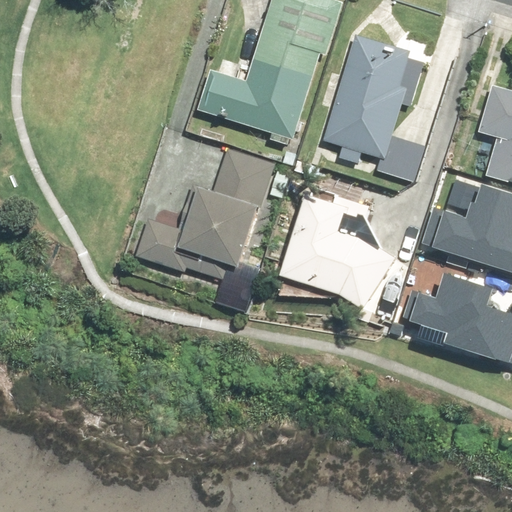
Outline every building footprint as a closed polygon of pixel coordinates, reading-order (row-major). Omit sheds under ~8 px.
[(217,70),(204,110),(275,134),(273,141),(297,148),(327,55),(332,57),(350,3),(340,0),(278,0),(252,81),(217,70)] [(370,153),(385,158),(381,170),(420,182),(430,146),(397,136),(422,53),(361,35),(330,141),(346,146),(342,159),(367,166),(370,153)] [(491,175),(511,180),(511,86),(497,83),(484,132),(501,137),(491,175)] [(153,218),(139,256),(191,275),(193,268),(233,283),(239,266),(246,269),(272,197),(282,172),(284,165),(233,146),(217,190),(206,186),(189,231),(153,218)] [(439,205),(429,237),(511,263),(511,188),(486,180),(474,216),(439,205)] [(366,219),(370,205),(334,193),(330,207),(305,199),(281,274),(338,292),(362,307),(391,258),(378,250),(366,219)] [(416,286),(407,312),(453,328),(449,339),(511,360),(511,307),(495,302),(501,284),(454,267),(444,295),(416,286)]
